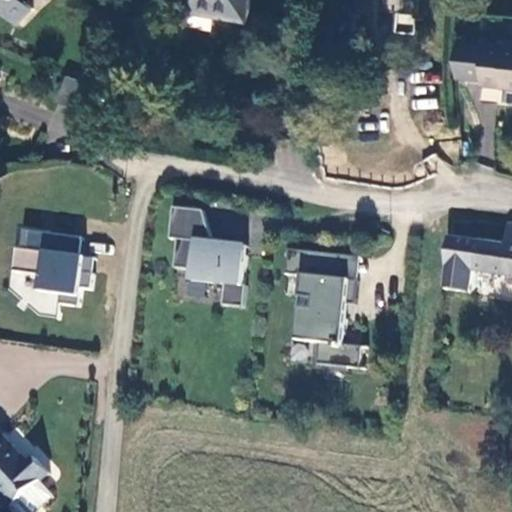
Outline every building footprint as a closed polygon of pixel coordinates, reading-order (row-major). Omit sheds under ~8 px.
[(12,0),(27,14),(39,0),(12,0)] [(196,0),(196,2),(255,12),(256,0),(196,0)] [(395,14),(394,32),(413,34),(415,15),(395,14)] [(511,36),(479,32),(474,76),(511,80),(511,36)] [(0,87),(9,66),(0,61),(0,87)] [(109,73),(83,65),(76,89),(103,97),(109,73)] [(62,75),(57,101),(72,104),(77,78),(62,75)] [(232,300),(253,302),(255,280),(252,279),(255,250),(247,240),(232,238),(232,234),(221,233),(213,205),(182,202),(179,233),(187,234),(184,262),(202,264),(201,275),(234,279),(232,300)] [(511,221),(511,222),(508,242),(455,234),(448,284),(473,288),(476,269),(511,274),(511,221)] [(92,238),(31,232),(26,279),(47,281),(46,292),(88,296),(88,292),(102,293),(104,265),(90,255),(92,238)] [(351,249),(298,244),(295,268),(310,270),(306,321),(314,321),(313,336),(328,337),(327,359),(368,363),(368,340),(350,338),(354,313),(348,296),(366,296),(366,275),(350,275),(351,249)] [(0,494),(11,506),(47,473),(34,459),(28,465),(0,435),(0,494)]
